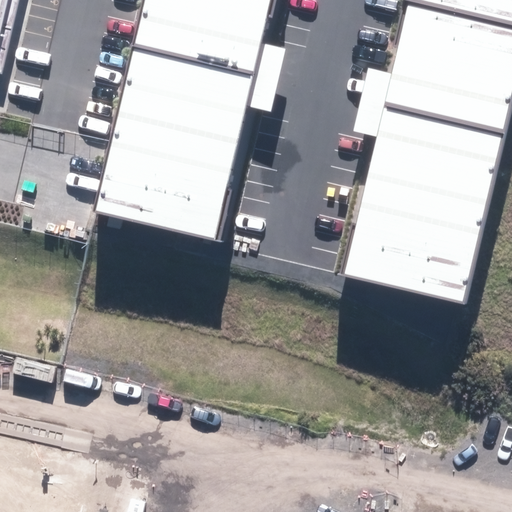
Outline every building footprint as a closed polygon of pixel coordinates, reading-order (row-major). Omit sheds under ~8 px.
[(289,44),(261,38),(269,0),(145,0),(135,44),(281,77),(284,63),(289,44)] [(362,94),(511,129),(511,20),(428,0),(413,0),(398,63),(370,56),(364,82),(362,94)] [(511,0),(428,0),(511,20),(511,0)] [(277,92),(281,77),(135,44),(96,209),(213,236),(245,101),(274,108),(277,92)] [(473,303),(511,136),(511,129),(362,94),(359,103),(357,114),(353,130),(379,136),(347,274),(473,303)] [(209,511),(217,476),(0,426),(0,511),(209,511)]
